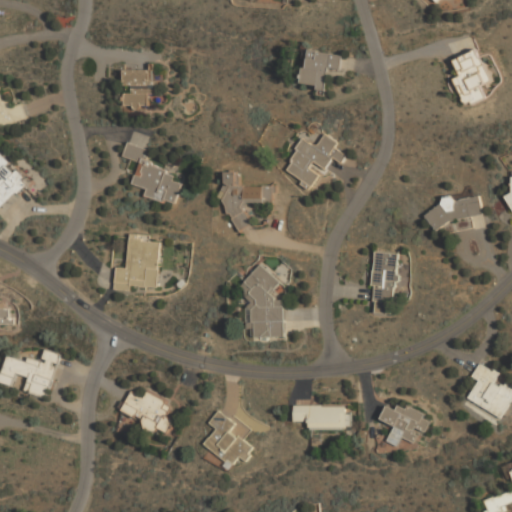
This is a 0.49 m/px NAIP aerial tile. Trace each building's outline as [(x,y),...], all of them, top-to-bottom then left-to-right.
[(493,80),(478,48),(454,59),(462,75),(455,78),(468,106),(488,96),(482,85),(493,80)] [(328,87),(330,68),(342,69),(344,54),(306,49),(302,84),(328,87)] [(157,68),(125,69),(126,107),(149,107),(149,93),(157,93),(157,68)] [(0,127),(27,119),(22,104),(11,107),(8,99),(3,100),(0,89),(0,127)] [(285,169),(313,187),(332,157),(342,164),(348,154),(337,147),(340,142),(326,133),(318,146),(305,138),(285,169)] [(134,186),(148,189),(146,196),(176,205),(184,177),(143,166),(147,149),(129,144),(125,157),(141,161),(134,186)] [(0,208),(0,209),(27,184),(0,154),(0,208)] [(274,185),(240,186),(239,172),(227,173),(228,228),(248,227),(247,202),(274,202),(274,185)] [(428,205),(432,224),(484,215),(481,196),(428,205)] [(117,267),(116,286),(158,289),(161,240),(131,238),(129,268),(117,267)] [(373,301),(396,302),(398,252),(376,251),(373,301)] [(284,337),(283,279),(270,279),(270,270),(249,270),(250,338),(284,337)] [(10,300),(0,300),(0,321),(9,321),(10,300)] [(392,313),(392,303),(376,302),(376,313),(392,313)] [(43,363),(9,353),(0,384),(48,397),(61,353),(47,349),(43,363)] [(469,398),(502,417),(511,398),(511,384),(505,381),(502,385),(495,381),(499,374),(480,363),(473,376),(480,380),(469,398)] [(148,391),(145,396),(133,390),(125,405),(168,427),(172,421),(166,418),(173,404),(148,391)] [(389,400),(382,419),(396,424),(389,440),(401,445),(404,438),(414,442),(419,430),(425,433),(431,416),(389,400)] [(311,428),(350,429),(350,405),(296,405),(296,421),(311,421),(311,428)] [(256,448),(231,429),(236,423),(220,410),(211,422),(218,428),(205,444),(223,458),(220,462),(229,468),(239,455),(246,461),(256,448)] [(497,511),(511,506),(511,490),(485,500),(489,511),(497,511)]
